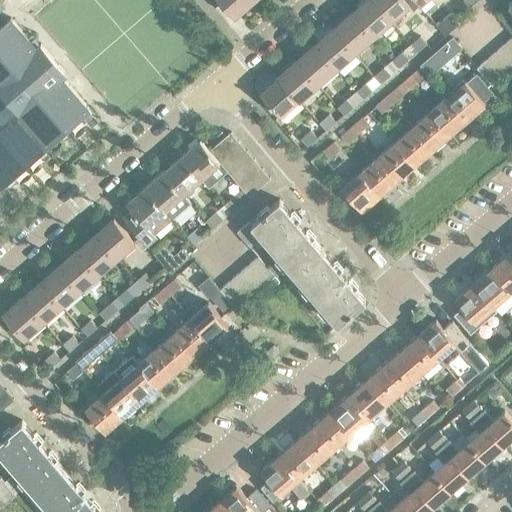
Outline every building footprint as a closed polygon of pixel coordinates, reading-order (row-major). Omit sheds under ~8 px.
[(219,0),(233,15),(251,0),(219,0)] [(371,0),(366,0),(352,13),(372,35),(390,20),(371,0)] [(371,0),(390,20),(408,4),(413,10),(419,5),(415,0),(371,0)] [(436,24),(446,35),(459,23),(450,12),(436,24)] [(352,13),(333,29),(353,52),(372,35),(352,13)] [(11,18),(0,27),(0,183),(88,107),(60,75),(65,72),(41,44),(36,48),(11,18)] [(333,29),(315,44),(335,67),(353,52),(333,29)] [(420,35),(410,44),(416,52),(427,42),(420,35)] [(429,75),(460,48),(462,47),(452,35),(419,63),(421,66),(428,73),(429,75)] [(315,44),(297,60),(317,83),(335,67),(315,44)] [(410,44),(393,59),(399,67),(416,52),(410,44)] [(511,52),(505,44),(496,52),(511,70),(511,69),(511,52)] [(496,52),(487,59),(503,77),(511,70),(496,52)] [(399,67),(393,59),(374,75),(381,82),(399,67)] [(477,68),(478,69),(493,86),(503,77),(487,59),(477,68)] [(297,60),(279,75),(299,99),(317,83),(297,60)] [(428,73),(421,66),(411,74),(404,80),(404,81),(411,88),(418,82),(428,73)] [(492,93),(474,73),(448,95),(467,119),(485,104),(482,101),(492,93)] [(299,99),(279,75),(260,92),(280,115),(299,99)] [(393,103),(411,88),(404,81),(387,96),(390,99),(388,101),(391,104),(393,103)] [(356,91),(362,98),(372,90),(366,82),(356,91)] [(448,95),(430,111),(450,133),(467,119),(448,95)] [(387,96),(376,105),(382,113),(393,103),(391,104),(388,101),(390,99),(387,96)] [(338,107),(344,114),(354,106),(347,98),(338,107)] [(430,111),(413,126),(432,148),(450,133),(430,111)] [(319,122),(326,130),(336,122),(329,114),(319,122)] [(358,133),(369,124),(363,117),(352,126),(358,133)] [(347,143),(358,133),(352,126),(341,135),(347,143)] [(413,126),(395,141),(415,164),(432,148),(413,126)] [(301,138),(307,146),(318,137),(310,129),(301,138)] [(231,131),(210,150),(218,159),(239,141),(231,131)] [(209,187),(228,171),(225,168),(220,162),(218,159),(210,150),(200,139),(181,155),(201,178),(201,177),(209,187)] [(247,150),(239,141),(218,159),(220,162),(225,168),(247,150)] [(323,151),(330,158),(341,148),(334,141),(323,151)] [(395,141),(377,156),(397,179),(415,164),(395,141)] [(247,150),(225,168),(228,171),(234,178),(255,159),(247,150)] [(181,155),(163,170),(183,193),(201,178),(181,155)] [(377,156),(360,171),(379,194),(397,179),(377,156)] [(255,159),(234,178),(241,187),(263,168),(255,159)] [(263,168),(241,187),(249,196),(271,177),(263,168)] [(163,170),(145,186),(165,209),(183,193),(163,170)] [(379,194),(360,171),(342,186),(361,209),(379,194)] [(165,209),(145,186),(126,202),(135,212),(125,220),(145,243),(173,218),(165,209)] [(234,195),(224,204),(231,212),(241,204),(234,195)] [(279,199),(239,233),(250,246),(262,236),(336,323),(365,299),(348,279),(352,275),(344,266),(340,270),(305,229),(309,226),(301,217),(297,220),(279,199)] [(231,212),(224,204),(215,211),(206,219),(213,228),(231,212)] [(113,218),(95,234),(115,258),(134,242),(113,218)] [(188,235),(195,244),(205,235),(197,226),(188,235)] [(95,234),(77,250),(97,273),(115,258),(95,234)] [(155,253),(170,272),(189,256),(182,248),(173,256),(164,245),(155,253)] [(77,250),(59,266),(79,289),(97,273),(77,250)] [(511,256),(508,252),(491,267),(511,290),(511,288),(511,256)] [(257,256),(248,264),(263,282),(273,274),(257,256)] [(248,264),(238,272),(254,290),(263,282),(248,264)] [(59,266),(41,281),(61,304),(79,289),(59,266)] [(491,267),(473,283),(493,306),(511,290),(491,267)] [(145,271),(135,281),(142,289),(143,288),(146,292),(154,285),(151,281),(153,280),(145,271)] [(238,272),(229,280),(245,298),(254,290),(238,272)] [(175,278),(164,288),(170,295),(182,285),(175,278)] [(245,298),(229,280),(219,289),(220,290),(231,302),(235,307),(245,298)] [(41,281),(22,297),(42,321),(61,304),(41,281)] [(135,281),(117,296),(124,305),(142,289),(135,281)] [(493,306),(473,283),(455,298),(475,321),(493,306)] [(170,295),(164,288),(154,296),(160,304),(170,295)] [(231,302),(220,290),(212,296),(223,309),(231,302)] [(124,305),(117,296),(99,311),(106,320),(124,305)] [(42,321),(22,297),(4,313),(24,337),(42,321)] [(208,302),(189,317),(209,341),(228,325),(208,302)] [(140,308),(129,317),(136,325),(147,315),(140,308)] [(129,317),(112,333),(118,340),(136,325),(129,317)] [(189,317),(173,332),(192,356),(209,341),(189,317)] [(436,318),(418,334),(438,357),(455,343),(462,350),(471,342),(452,321),(444,327),(436,318)] [(82,327),(89,335),(97,328),(90,320),(82,327)] [(173,332),(155,347),(175,371),(192,356),(173,332)] [(112,333),(94,348),(100,356),(118,340),(112,333)] [(418,334),(401,348),(421,372),(438,357),(418,334)] [(64,343),(71,351),(79,343),(73,335),(64,343)] [(155,347),(137,363),(158,386),(175,371),(155,347)] [(94,348),(76,363),(83,371),(100,356),(94,348)] [(401,348),(383,364),(404,387),(421,372),(401,348)] [(44,359),(51,367),(61,359),(54,350),(44,359)] [(489,364),(479,352),(470,359),(480,372),(489,364)] [(83,371),(76,363),(67,371),(73,379),(83,371)] [(137,363),(121,377),(120,378),(140,402),(158,386),(137,363)] [(383,364),(366,379),(386,402),(404,387),(383,364)] [(104,392),(102,393),(122,417),(140,402),(120,378),(121,377),(115,370),(97,385),(104,392)] [(366,379),(348,394),(369,417),(386,402),(366,379)] [(463,386),(457,379),(446,388),(452,395),(463,386)] [(7,390),(0,395),(0,411),(15,399),(7,390)] [(122,417),(102,393),(85,409),(105,432),(122,417)] [(348,394),(331,409),(352,432),(369,417),(348,394)] [(433,399),(422,408),(428,416),(439,406),(433,399)] [(474,399),(468,404),(476,413),(482,407),(474,399)] [(468,404),(462,409),(470,418),(476,413),(468,404)] [(428,416),(422,408),(414,416),(420,423),(428,416)] [(331,409),(313,424),(334,448),(352,432),(331,409)] [(478,415),(504,445),(511,437),(511,417),(504,409),(493,419),(485,409),(484,409),(478,415)] [(469,440),(486,460),(504,445),(478,415),(470,421),(479,431),(469,440)] [(0,439),(0,452),(50,511),(99,511),(90,500),(94,497),(87,488),(82,492),(48,451),(52,447),(44,438),(40,441),(22,421),(0,439)] [(313,424),(297,439),(317,462),(334,448),(313,424)] [(439,429),(433,435),(441,444),(447,438),(439,429)] [(398,430),(387,439),(393,446),(404,437),(398,430)] [(441,444),(433,435),(427,440),(435,449),(441,444)] [(297,439),(279,454),(299,478),(317,462),(297,439)] [(393,446),(387,439),(376,448),(383,455),(393,446)] [(442,445),(469,475),(486,460),(469,440),(458,449),(449,439),(442,445)] [(434,471),(451,491),(469,475),(442,445),(435,451),(444,462),(434,471)] [(398,452),(392,457),(398,464),(404,459),(398,452)] [(269,479),(263,484),(275,498),(280,493),(281,493),(291,485),(301,496),(309,489),(299,478),(279,454),(261,470),(269,479)] [(363,459),(352,469),(358,476),(369,467),(363,459)] [(404,459),(398,464),(406,473),(412,467),(404,459)] [(398,464),(392,469),(400,478),(406,473),(398,464)] [(340,478),(335,483),(342,490),(358,476),(352,469),(341,478),(340,478)] [(408,475),(434,506),(451,491),(434,471),(424,479),(415,469),(408,475)] [(399,501),(408,511),(427,511),(434,506),(408,475),(401,482),(410,492),(399,501)] [(0,478),(0,496),(6,504),(15,496),(0,478)] [(342,490),(335,483),(327,489),(328,489),(316,500),(319,504),(321,502),(324,505),(342,490)] [(237,485),(219,500),(229,511),(251,511),(257,508),(237,485)] [(369,490),(363,496),(370,504),(377,499),(369,490)] [(364,510),(370,504),(363,496),(357,501),(364,510)] [(229,511),(219,500),(204,511),(229,511)] [(389,510),(380,500),(373,506),(378,511),(408,511),(399,501),(389,510)]
